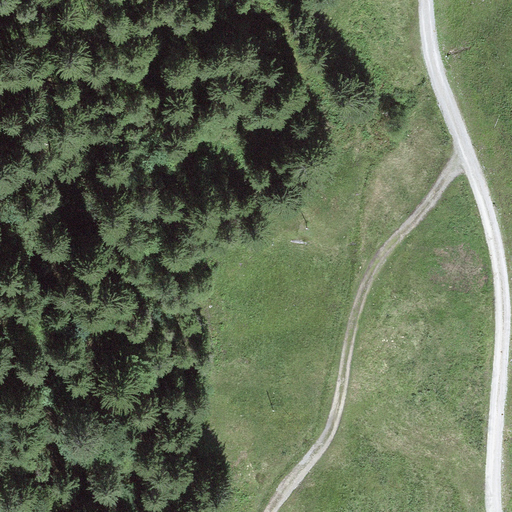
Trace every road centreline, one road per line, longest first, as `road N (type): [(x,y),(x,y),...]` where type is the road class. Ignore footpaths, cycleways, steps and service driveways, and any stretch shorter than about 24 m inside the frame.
road 1 (track): [(494,511),(504,301),(494,231),(463,146)]
road 2 (track): [(425,0),(431,59),(463,146)]
